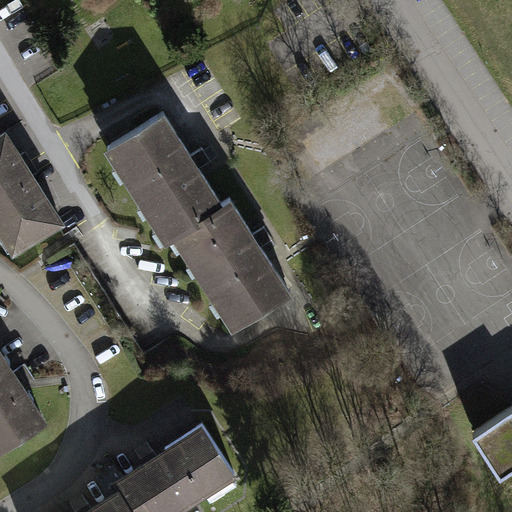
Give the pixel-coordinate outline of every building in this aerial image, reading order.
[(225,199),(166,108),(105,146),(167,243),(176,237),(234,328),(294,290),(232,195),(225,199)] [(0,131),(0,234),(13,255),(67,221),(7,127),(0,131)] [(0,355),(0,454),(45,424),(0,355)] [(511,408),(474,433),(496,476),(511,464),(511,408)] [(116,488),(79,511),(181,511),(239,475),(203,420),(111,480),(116,488)]
